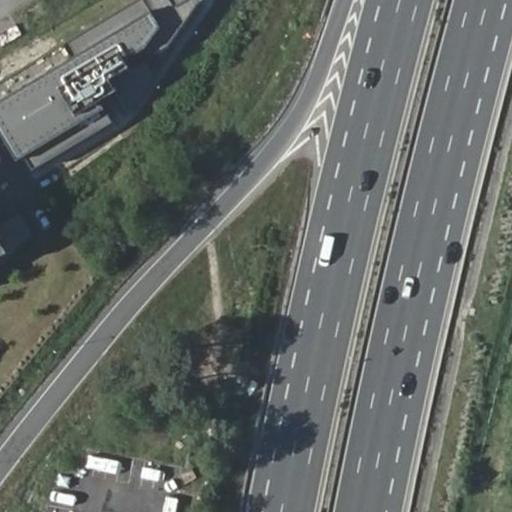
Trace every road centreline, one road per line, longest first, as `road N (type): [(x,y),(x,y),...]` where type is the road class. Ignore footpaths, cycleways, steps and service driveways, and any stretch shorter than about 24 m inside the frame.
road 1 (motorway): [(349,0),(282,136),(126,299),(0,479)]
road 2 (motorway): [(412,0),(291,511)]
road 3 (motorway): [(361,511),(478,0)]
